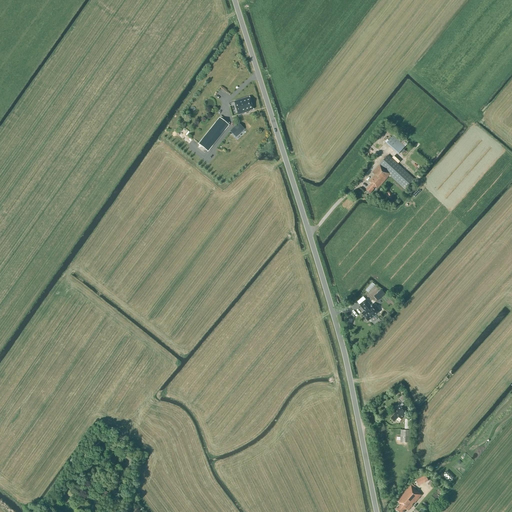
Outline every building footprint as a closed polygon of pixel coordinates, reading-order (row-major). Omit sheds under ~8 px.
[(249,111),(249,110),(253,109),(249,97),(234,102),(237,111),(238,110),(239,114),(249,111)] [(209,109),(211,109),(213,108),(214,106),(214,104),(214,102),(213,101),(211,100),(210,99),(208,100),(206,101),(205,102),(205,104),(205,105),(206,107),(207,108),(209,109)] [(208,151),(229,125),(219,118),(198,144),(208,151)] [(247,131),(252,127),(245,119),(240,123),(247,131)] [(235,138),(244,129),(239,123),(230,132),(235,138)] [(399,154),(404,148),(405,147),(393,136),(387,143),(399,154)] [(424,161),(427,161),(429,159),(430,158),(431,155),(431,153),(430,151),(429,149),(427,148),(425,147),(423,148),(421,148),(419,150),(418,152),(417,154),(418,156),(419,158),(420,160),(422,161),(424,161)] [(414,180),(388,155),(372,173),(375,175),(369,182),(372,184),(366,190),(370,194),(376,187),(378,189),(390,175),(405,190),(414,180)] [(372,283),(365,290),(369,293),(376,286),(372,283)] [(382,291),(374,299),(377,301),(384,294),(382,291)] [(371,306),(366,300),(360,305),(365,311),(361,313),(368,322),(380,312),(373,304),(371,306)] [(401,420),(407,413),(405,411),(407,408),(402,403),(394,413),(395,414),(391,418),(394,422),(398,417),(401,420)] [(410,443),(411,430),(401,430),(401,443),(410,443)] [(130,464),(133,456),(126,453),(123,460),(130,464)] [(447,471),(442,476),(450,483),(454,479),(447,471)] [(426,476),(416,480),(419,486),(428,481),(426,476)] [(415,503),(422,495),(411,486),(397,501),(400,504),(396,509),(398,511),(403,511),(406,509),(408,511),(413,505),(412,505),(414,502),(415,503)] [(104,498),(107,493),(104,490),(101,494),(99,493),(98,495),(104,498)]
